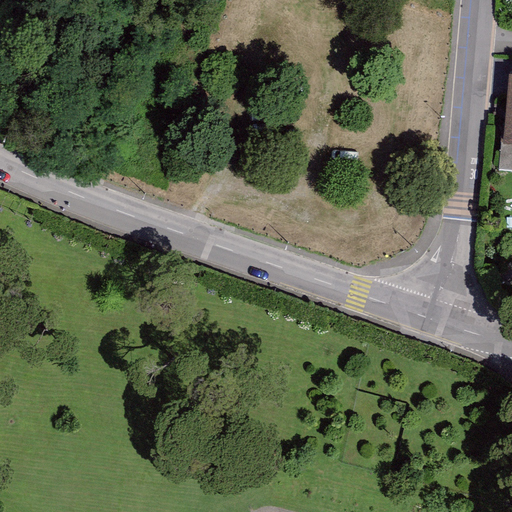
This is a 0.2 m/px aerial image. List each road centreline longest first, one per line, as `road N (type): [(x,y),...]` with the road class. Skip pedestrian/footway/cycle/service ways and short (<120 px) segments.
road 1 (residential): [(0,161),(436,322)]
road 2 (residential): [(436,322),(452,262),(477,0)]
